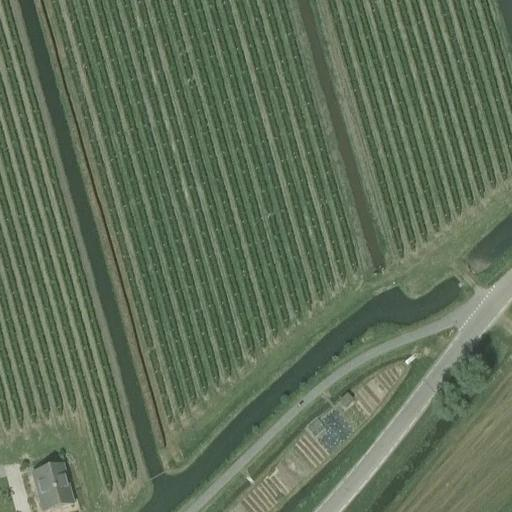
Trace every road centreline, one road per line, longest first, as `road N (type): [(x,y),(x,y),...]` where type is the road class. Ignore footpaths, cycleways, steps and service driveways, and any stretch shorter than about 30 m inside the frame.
road 1 (unclassified): [(195,511),(314,398),(375,358),(486,318)]
road 2 (unclassified): [(332,511),(486,318)]
